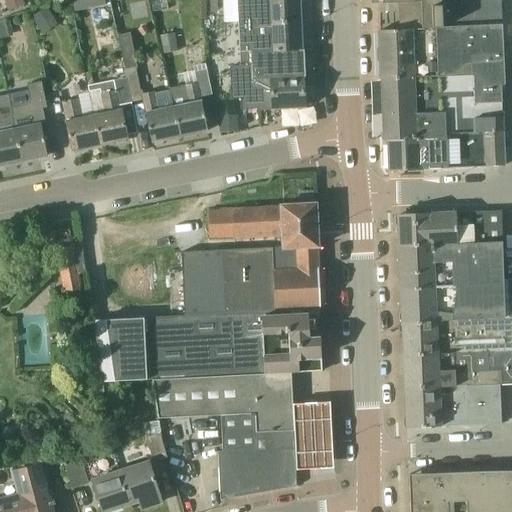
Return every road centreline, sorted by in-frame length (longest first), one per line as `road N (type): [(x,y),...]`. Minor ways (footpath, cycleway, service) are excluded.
road 1 (residential): [(0,200),(349,143)]
road 2 (tertiary): [(367,452),(357,193)]
road 3 (residential): [(357,193),(511,188)]
road 4 (unclassified): [(511,446),(367,452)]
road 5 (tertiary): [(349,143),(343,0)]
